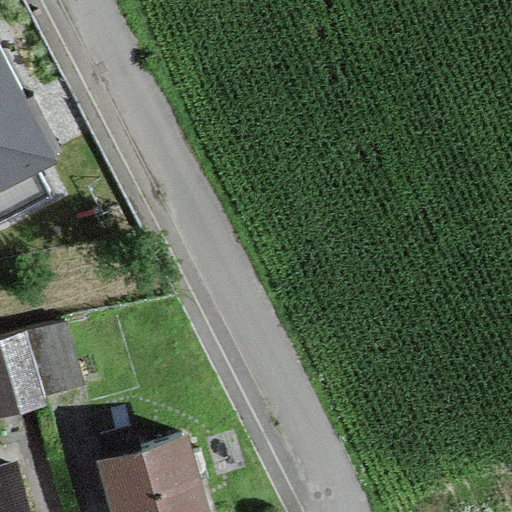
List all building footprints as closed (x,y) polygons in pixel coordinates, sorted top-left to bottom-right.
[(41,115),(0,38),(0,212),(51,185),(24,125),(41,115)] [(41,370),(81,361),(67,311),(26,319),(41,370)] [(0,324),(0,379),(41,370),(26,319),(0,324)] [(83,366),(81,361),(41,370),(44,378),(83,366)] [(0,399),(47,387),(44,378),(41,370),(0,379),(0,399)] [(163,511),(206,499),(181,424),(137,439),(130,419),(99,427),(124,511),(163,511)] [(0,474),(15,470),(11,456),(0,458),(0,474)] [(0,474),(0,511),(29,511),(11,456),(15,470),(0,474)]
